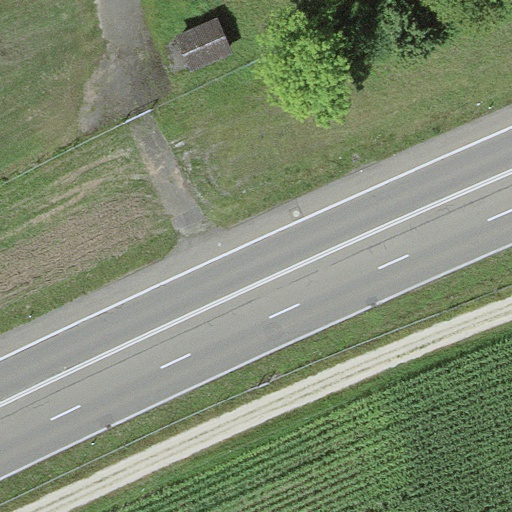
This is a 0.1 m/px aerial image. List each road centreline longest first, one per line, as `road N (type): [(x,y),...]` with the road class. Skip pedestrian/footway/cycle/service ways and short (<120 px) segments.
road 1 (secondary): [(511,170),(0,402)]
road 2 (track): [(32,511),(289,390),(511,308)]
